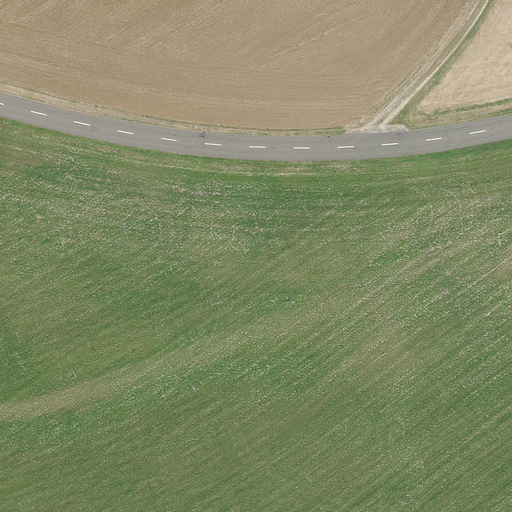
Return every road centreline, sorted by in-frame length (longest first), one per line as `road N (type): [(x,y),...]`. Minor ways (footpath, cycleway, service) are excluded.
road 1 (unclassified): [(511,124),(357,148),(265,149),(97,128),(0,103)]
road 2 (track): [(357,148),(442,61),(477,0)]
